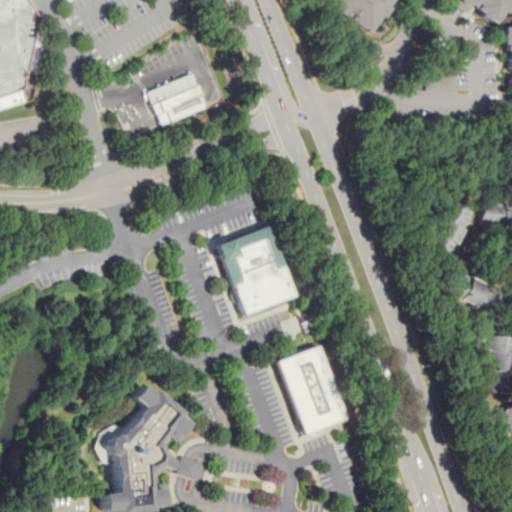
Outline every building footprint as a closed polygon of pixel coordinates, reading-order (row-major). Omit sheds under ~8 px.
[(0,0),(28,0),(41,21),(27,90),(0,100),(0,0)] [(324,0),(321,6),(368,33),(387,0),(324,0)] [(446,0),(490,28),(507,0),(446,0)] [(504,123),(511,122),(511,23),(500,24),(504,123)] [(143,92),(191,73),(204,106),(157,125),(143,92)] [(453,92),(453,75),(421,75),(421,92),(453,92)] [(468,209),(442,199),(420,254),(447,264),(468,209)] [(511,202),(478,200),(476,226),(511,229),(511,202)] [(289,298),(265,225),(211,243),(235,316),(289,298)] [(438,297),(488,316),(499,287),(449,268),(438,297)] [(479,390),(506,393),(511,345),(511,336),(485,334),(479,390)] [(312,344),(270,361),(299,436),(342,419),(312,344)] [(120,511),(164,510),(162,483),(155,483),(154,472),(161,468),(161,466),(172,469),(171,473),(188,479),(194,461),(176,455),(175,459),(164,456),(166,452),(162,447),(168,438),(175,444),(188,425),(187,419),(136,383),(126,398),(133,404),(133,405),(117,427),(109,425),(95,432),(90,448),(98,461),(107,464),(108,492),(97,492),(97,511),(120,511)] [(511,402),(493,412),(511,451),(511,402)]
